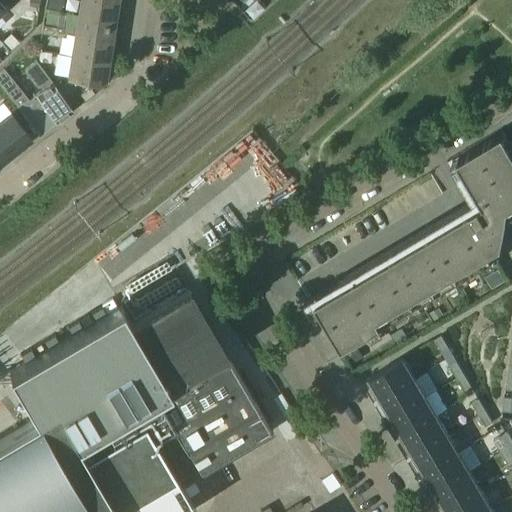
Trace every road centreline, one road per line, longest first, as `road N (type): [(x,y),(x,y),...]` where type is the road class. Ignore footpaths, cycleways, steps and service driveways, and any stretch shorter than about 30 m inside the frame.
road 1 (residential): [(400,511),(251,280),(253,254),(272,236)]
road 2 (residential): [(511,95),(272,236)]
road 3 (residential): [(0,187),(130,88),(144,0)]
